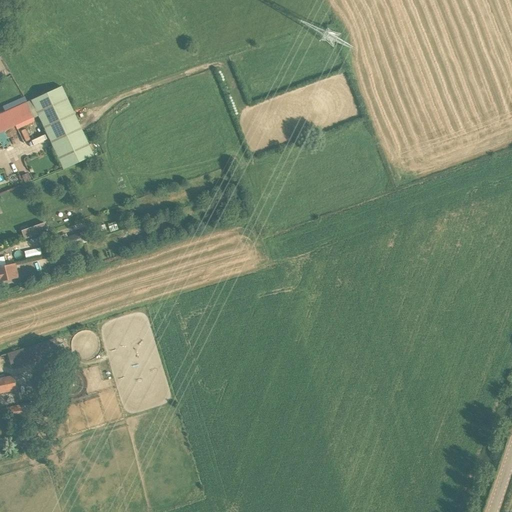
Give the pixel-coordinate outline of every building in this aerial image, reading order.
[(60,168),(91,153),(60,86),(29,100),(29,101),(36,117),(60,168)] [(13,104),(14,107),(25,102),(25,103),(27,102),(26,102),(26,100),(25,100),(25,98),(24,98),(23,99),(19,101),(13,104)] [(0,132),(14,126),(16,130),(33,122),(32,119),(36,117),(29,101),(27,102),(25,103),(25,102),(14,107),(0,114),(0,132)] [(28,173),(21,176),(25,183),(31,181),(28,173)] [(237,181),(226,185),(228,192),(239,188),(237,181)] [(23,189),(0,197),(0,206),(0,207),(26,197),(23,189)] [(42,224),(21,231),(23,238),(44,230),(42,224)] [(63,251),(76,246),(83,243),(79,233),(67,238),(66,234),(54,239),(59,252),(63,251)] [(152,244),(162,240),(160,234),(154,235),(155,237),(150,238),(152,244)] [(53,262),(66,258),(63,251),(59,252),(50,255),(53,262)] [(0,281),(16,277),(13,264),(0,267),(0,281)] [(44,342),(0,356),(4,368),(48,353),(44,342)] [(0,393),(16,390),(12,376),(0,378),(0,393)] [(33,404),(21,407),(21,409),(22,413),(34,411),(33,404)] [(0,409),(0,417),(21,414),(19,405),(0,409)] [(23,426),(11,429),(13,440),(25,437),(23,426)]
